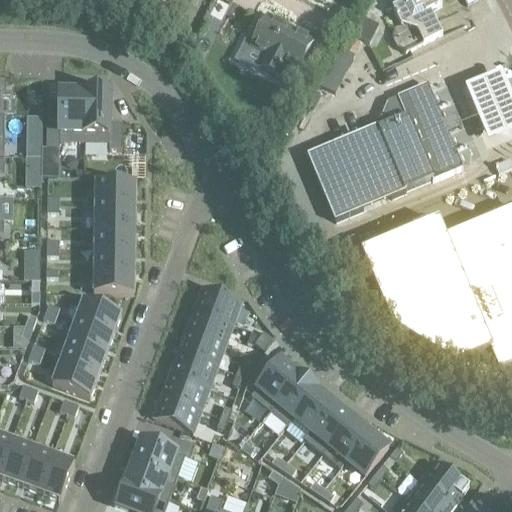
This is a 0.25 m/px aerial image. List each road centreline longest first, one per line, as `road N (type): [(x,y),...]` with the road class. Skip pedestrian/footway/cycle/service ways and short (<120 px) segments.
road 1 (residential): [(216,175),(328,340),(400,401),(511,471)]
road 2 (residential): [(216,175),(89,511)]
road 3 (residential): [(0,41),(62,43),(135,70),(176,112),(216,175)]
